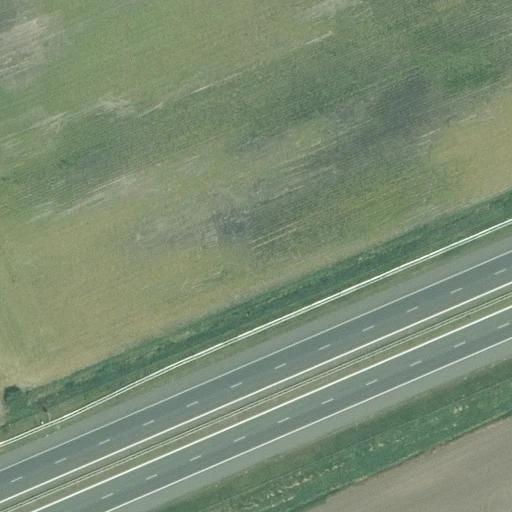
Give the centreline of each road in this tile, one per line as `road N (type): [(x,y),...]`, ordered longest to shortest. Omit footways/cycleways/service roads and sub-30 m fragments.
road 1 (motorway): [(511,269),(0,489)]
road 2 (motorway): [(75,511),(511,324)]
